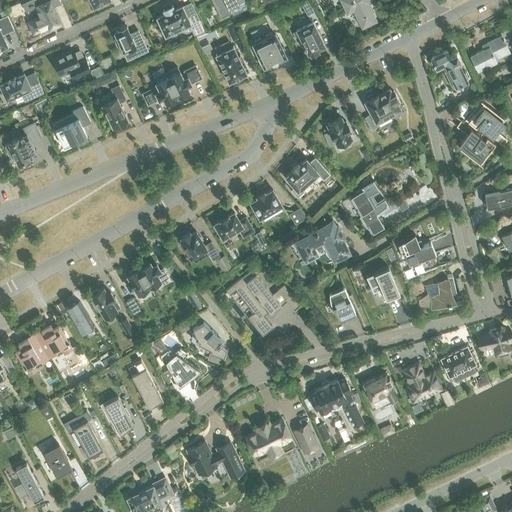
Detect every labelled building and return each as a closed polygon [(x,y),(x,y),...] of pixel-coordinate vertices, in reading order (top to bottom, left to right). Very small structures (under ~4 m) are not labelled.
[(59,0),(28,0),(20,4),(21,4),(22,4),(26,11),(35,7),(39,16),(27,21),(33,34),(49,27),(60,22),(53,6),(60,3),(60,4),(61,4),(59,0)] [(211,0),(221,18),(231,12),(229,8),(245,0),(244,0),(211,0)] [(308,0),(299,0),(307,14),(315,10),(308,0)] [(376,21),(368,3),(370,2),(369,0),(340,0),(347,13),(355,9),(356,13),(355,13),(358,20),(360,19),(364,27),(376,21)] [(204,31),(195,12),(187,16),(182,5),(174,8),(173,5),(163,9),(165,13),(157,17),(165,35),(182,28),(183,31),(186,32),(192,29),(195,35),(204,31)] [(0,47),(6,45),(7,45),(7,43),(6,43),(2,35),(14,29),(7,15),(0,18),(0,47)] [(244,25),(241,19),(236,22),(238,28),(244,25)] [(321,37),(318,30),(317,30),(313,21),(296,29),(297,31),(293,32),(297,40),(301,39),(305,47),(304,48),(305,50),(306,50),(308,54),(310,53),(311,55),(319,51),(318,49),(325,46),(321,37)] [(241,36),(234,22),(233,22),(227,25),(226,25),(233,40),(234,40),(234,39),(240,37),(241,36)] [(119,28),(113,31),(116,37),(114,39),(117,46),(120,45),(127,60),(148,50),(140,33),(132,37),(126,25),(119,29),(119,28)] [(286,56),(275,33),(273,34),(272,32),(265,35),(266,37),(261,39),(260,37),(254,40),(255,42),(253,43),(264,67),(286,56)] [(494,57),(509,50),(504,41),(505,40),(504,38),(503,38),(501,35),(487,43),(489,47),(471,55),(478,70),(497,61),(494,57)] [(217,54),(215,54),(216,55),(228,80),(229,81),(230,81),(230,80),(245,73),(246,73),(246,72),(234,46),(233,45),(232,46),(217,54)] [(463,73),(457,60),(459,59),(456,53),(450,56),(446,49),(431,57),(432,60),(433,64),(434,64),(436,67),(445,63),(446,66),(446,67),(448,71),(449,71),(456,86),(460,84),(463,83),(463,82),(467,80),(466,79),(468,77),(465,73),(463,73)] [(78,60),(73,50),(53,59),(60,74),(70,69),(73,75),(89,67),(85,57),(78,60)] [(191,83),(201,78),(195,65),(185,70),(186,73),(181,75),(177,66),(166,72),(177,96),(178,95),(178,96),(180,95),(181,97),(188,93),(187,91),(189,90),(187,86),(191,84),(191,83)] [(99,66),(91,70),(94,77),(103,73),(99,66)] [(99,86),(116,78),(112,71),(95,79),(99,86)] [(177,96),(166,72),(154,78),(158,86),(154,88),(153,88),(143,93),(148,104),(159,99),(163,97),(165,102),(167,101),(168,103),(175,99),(175,97),(176,96),(177,96)] [(30,85),(25,74),(24,73),(23,73),(23,74),(16,77),(15,77),(8,80),(9,80),(1,84),(0,84),(0,85),(1,85),(0,85),(0,90),(1,93),(4,92),(6,98),(7,99),(8,98),(21,92),(25,101),(43,92),(38,81),(30,85)] [(475,81),(470,84),(475,93),(480,90),(475,81)] [(127,119),(119,102),(126,99),(119,85),(112,88),(116,98),(112,100),(111,99),(106,101),(107,102),(102,104),(109,118),(107,119),(112,129),(118,126),(117,124),(127,119)] [(404,110),(398,99),(395,93),(392,94),(389,88),(379,94),(391,117),(404,110)] [(391,117),(379,94),(375,96),(373,93),(366,96),(368,100),(365,101),(372,113),(365,117),(371,129),(379,125),(378,124),(391,117)] [(503,124),(499,120),(502,116),(487,105),(483,111),(479,108),(475,114),(474,113),(468,122),(476,128),(478,126),(478,125),(479,124),(484,128),(482,130),(492,138),(503,124)] [(64,147),(71,143),(72,145),(80,141),(79,139),(87,136),(82,126),(91,122),(83,106),(74,110),(76,113),(53,124),(64,147)] [(353,136),(347,122),(344,123),(341,116),(327,123),(331,130),(330,130),(333,137),(339,149),(348,145),(345,140),(353,136)] [(36,152),(31,143),(42,137),(34,122),(23,127),(26,134),(9,142),(9,143),(6,145),(5,147),(10,156),(12,157),(15,155),(19,163),(20,162),(23,164),(27,162),(28,158),(29,158),(28,156),(36,152)] [(489,152),(495,144),(487,137),(485,140),(486,140),(485,142),(479,138),(481,136),(471,128),(460,142),(465,146),(462,150),(476,161),(480,155),(484,158),(488,152),(489,152)] [(411,131),(403,135),(406,141),(414,137),(411,131)] [(301,187),(318,173),(323,179),(329,173),(315,157),(309,162),(306,158),(299,164),(298,162),(291,169),(292,170),(285,176),(295,187),(291,189),(297,196),(304,190),(301,187)] [(511,175),(511,176),(511,181),(511,188),(506,189),(484,193),(487,207),(508,203),(511,202),(511,175)] [(383,197),(379,189),(373,179),(361,186),(363,188),(351,195),(361,213),(360,213),(362,217),(355,221),(358,227),(364,223),(365,223),(367,227),(369,226),(372,232),(384,225),(377,213),(383,210),(385,214),(398,206),(399,208),(399,207),(400,208),(401,211),(408,206),(404,199),(396,203),(390,193),(383,197)] [(281,204),(273,189),(272,189),(265,193),(264,191),(257,195),(258,197),(251,201),(250,202),(251,202),(259,217),(260,218),(260,217),(281,205),(282,205),(281,204)] [(307,216),(299,207),(294,210),(301,221),(307,216)] [(254,230),(245,217),(239,220),(234,211),(214,223),(223,237),(239,228),(244,236),(254,230)] [(313,247),(326,241),(331,250),(329,251),(334,260),(349,252),(333,222),(328,224),(328,223),(319,228),(319,229),(295,242),(303,256),(307,254),(307,255),(311,253),(310,252),(314,250),(313,247)] [(511,246),(511,228),(500,234),(508,249),(511,246)] [(204,245),(196,230),(191,233),(190,232),(181,237),(182,239),(180,240),(191,258),(206,249),(213,259),(219,255),(211,241),(204,245)] [(431,241),(427,243),(420,246),(415,234),(398,245),(404,253),(406,252),(411,264),(421,260),(421,259),(436,253),(431,241)] [(269,245),(263,235),(258,238),(264,249),(269,245)] [(281,253),(276,244),(270,248),(275,257),(281,253)] [(231,267),(224,255),(216,260),(223,272),(231,267)] [(163,268),(160,270),(157,263),(152,266),(150,262),(148,263),(147,261),(140,265),(141,267),(139,268),(140,268),(139,269),(149,286),(150,286),(160,280),(163,284),(170,280),(163,268)] [(459,300),(452,274),(447,276),(448,278),(443,280),(439,271),(448,267),(446,263),(412,278),(419,305),(431,306),(432,307),(459,300)] [(281,305),(272,293),(256,273),(262,269),(258,264),(226,289),(230,294),(237,289),(254,311),(248,317),(262,335),(273,327),(264,315),(270,310),(269,309),(272,307),(275,310),(281,305)] [(388,266),(366,276),(370,286),(371,285),(372,287),(379,284),(385,299),(400,292),(388,266)] [(149,286),(139,269),(138,269),(136,270),(135,268),(128,272),(129,274),(127,275),(130,279),(130,280),(127,281),(126,282),(130,289),(134,286),(138,293),(149,287),(149,286)] [(300,305),(284,284),(277,289),(294,310),(300,305)] [(120,307),(110,291),(107,293),(103,287),(98,290),(97,288),(91,292),(92,293),(92,294),(105,316),(120,307)] [(195,308),(202,304),(193,287),(186,291),(195,308)] [(355,312),(344,287),(329,294),(329,297),(330,299),(330,302),(331,305),(332,307),(333,310),(335,312),(336,314),(338,316),(340,318),(355,312)] [(94,324),(80,301),(80,302),(77,304),(75,301),(66,307),(81,331),(88,327),(87,326),(92,322),(94,325),(94,324)] [(135,332),(126,317),(120,321),(128,336),(135,332)] [(223,342),(215,335),(216,334),(204,321),(193,328),(191,339),(211,349),(210,351),(224,356),(226,349),(221,344),(223,342)] [(57,355),(72,347),(70,343),(70,342),(69,340),(68,340),(58,324),(53,327),(50,323),(34,333),(49,358),(56,354),(57,355)] [(511,339),(511,338),(509,327),(503,328),(502,326),(489,330),(490,332),(478,337),(482,348),(494,346),(495,351),(508,347),(507,342),(511,339)] [(49,358),(34,333),(18,342),(21,347),(15,350),(25,366),(24,366),(26,369),(29,372),(43,364),(42,362),(49,358)] [(475,363),(470,352),(467,345),(450,353),(440,357),(449,376),(458,371),(461,377),(469,373),(466,368),(475,363)] [(192,376),(200,370),(176,354),(169,349),(162,355),(166,362),(178,385),(179,386),(192,376)] [(15,367),(6,353),(0,357),(9,371),(15,367)] [(163,399),(141,358),(134,362),(139,370),(131,374),(140,391),(149,407),(163,399)] [(439,385),(433,371),(424,375),(419,365),(413,368),(412,365),(404,369),(410,382),(406,384),(409,391),(410,393),(412,397),(421,393),(422,396),(431,392),(430,389),(439,385)] [(397,397),(391,383),(392,382),(389,377),(388,377),(385,371),(363,382),(366,388),(365,389),(372,402),(387,394),(390,400),(397,397)] [(363,421),(350,393),(352,392),(345,378),(338,381),(337,379),(329,382),(322,385),(322,386),(315,389),(316,392),(309,395),(316,410),(318,409),(321,414),(322,413),(331,409),(330,409),(331,408),(333,409),(335,408),(337,408),(339,407),(340,405),(341,403),(342,403),(344,402),(346,407),(345,408),(353,426),(354,425),(356,426),(358,426),(360,425),(361,423),(362,422),(363,421)] [(360,399),(356,393),(351,395),(354,402),(360,399)] [(113,398),(102,404),(105,409),(110,419),(119,435),(126,429),(133,424),(128,415),(124,407),(118,396),(113,398)] [(33,397),(26,402),(30,409),(38,405),(33,397)] [(52,415),(47,404),(40,408),(46,419),(52,415)] [(290,436),(282,418),(270,424),(268,420),(256,426),(257,430),(246,436),(254,454),(265,448),(267,453),(281,446),(279,442),(290,436)] [(87,419),(73,426),(89,456),(103,448),(87,419)] [(330,436),(324,423),(316,426),(323,439),(330,436)] [(317,445),(307,424),(294,430),(305,451),(317,445)] [(15,425),(3,431),(8,439),(19,432),(15,425)] [(394,430),(391,426),(388,425),(381,428),(384,435),(394,430)] [(215,461),(222,458),(231,476),(244,470),(229,444),(218,449),(218,451),(211,455),(204,440),(187,449),(189,454),(187,455),(192,465),(194,464),(199,473),(216,465),(215,461)] [(56,476),(72,468),(59,443),(43,451),(56,476)] [(23,480),(14,485),(20,496),(29,491),(34,500),(44,495),(26,463),(26,462),(16,467),(23,480)] [(160,500),(173,494),(165,478),(151,484),(152,486),(128,498),(134,511),(145,511),(154,508),(154,510),(156,511),(158,511),(160,511),(162,510),(163,508),(162,506),(160,500)] [(511,511),(511,505),(500,511),(501,511),(500,511),(496,511),(495,508),(496,508),(489,494),(476,501),(481,511),(487,511),(489,511),(511,511)]
